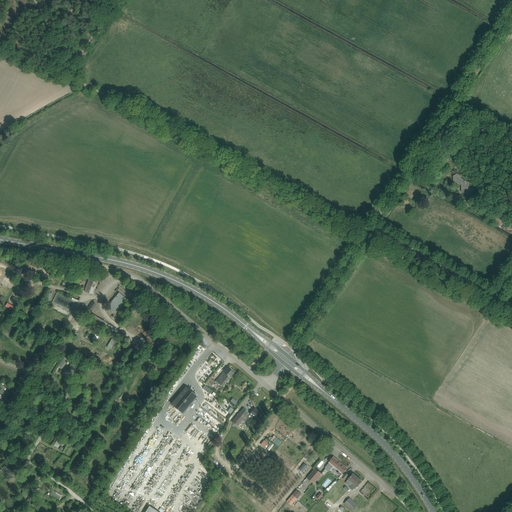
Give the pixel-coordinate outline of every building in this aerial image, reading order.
[(470,194),(472,193),(471,191),(473,189),(473,187),(471,186),(471,184),(465,180),(463,182),(461,180),(461,176),(457,174),(453,176),(453,181),(461,185),(461,190),(463,191),(463,193),(466,194),(468,193),(470,194)] [(413,210),(415,208),(420,200),(424,203),(426,199),(422,196),(423,196),(416,192),(407,206),(413,210)] [(85,291),(92,294),(97,282),(94,281),(95,280),(93,280),(89,279),(85,291)] [(114,313),(122,303),(126,299),(119,293),(107,307),(114,313)] [(9,308),(19,312),(22,305),(11,301),(9,308)] [(84,303),(78,312),(83,315),(89,306),(84,303)] [(29,314),(31,308),(25,305),(23,311),(29,314)] [(101,329),(103,326),(106,322),(92,314),(89,318),(88,321),(101,329)] [(78,318),(74,325),(80,329),(84,322),(78,318)] [(109,346),(114,350),(119,344),(114,340),(109,346)] [(227,368),(215,382),(222,387),(234,373),(227,368)] [(206,384),(206,385),(210,388),(215,382),(211,379),(210,379),(206,384)] [(170,404),(183,415),(198,397),(185,386),(170,404)] [(203,408),(199,413),(223,429),(227,423),(203,408)] [(256,419),(257,417),(261,413),(254,408),(250,414),(243,408),(232,422),(237,426),(242,420),(247,425),(253,417),(256,419)] [(58,465),(65,458),(56,450),(50,457),(58,465)] [(326,467),(326,469),(328,471),(330,470),(333,466),(338,470),(339,471),(337,473),(341,476),(342,473),(347,468),(342,464),(338,460),(333,457),(329,462),(326,467)] [(66,470),(72,461),(67,458),(61,466),(66,470)] [(307,478),(313,484),(322,474),(315,468),(307,478)] [(345,474),(343,476),(342,477),(345,479),(347,477),(348,479),(353,483),(358,478),(353,474),(350,477),(346,473),(345,474)] [(356,489),(362,481),(358,478),(353,483),(348,479),(346,481),(347,481),(346,483),(350,487),(350,488),(352,490),(354,488),(356,489)] [(338,482),(330,491),(332,493),(335,496),(331,500),(335,504),(349,489),(346,486),(344,487),(338,482)] [(296,490),(286,501),(291,505),(301,494),(297,490),(296,490)] [(362,509),(365,506),(368,503),(359,494),(355,497),(353,500),(362,509)] [(349,497),(344,503),(353,511),(358,506),(349,497)]
